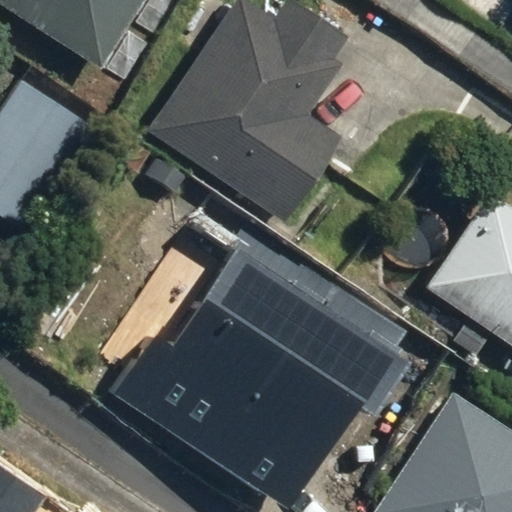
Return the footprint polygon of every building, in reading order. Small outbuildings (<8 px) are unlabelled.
[(133,0),(0,0),(0,12),(87,70),(133,0)] [(273,223),(330,141),(296,118),(332,66),(324,61),(338,41),(278,0),(265,20),(235,0),(229,0),(139,131),(273,223)] [(511,222),(479,199),(415,288),(511,358),(511,222)] [(290,369),(325,321),(237,256),(121,414),(228,493),(236,482),(264,503),(295,460),(286,453),(328,396),(290,369)] [(511,511),(511,443),(443,396),(362,511),(511,511)] [(0,511),(29,511),(41,493),(0,467),(0,511)]
